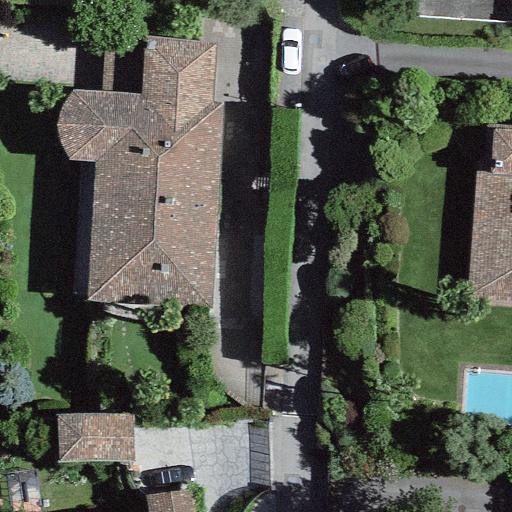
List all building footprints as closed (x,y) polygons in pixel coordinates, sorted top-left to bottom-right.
[(511,0),(385,0),(384,16),(511,22),(511,0)] [(104,36),(100,92),(72,90),(69,97),(66,100),(60,108),(56,118),(54,126),(55,134),(57,141),(60,149),(64,155),(67,161),(93,162),(82,302),(209,308),(222,104),(210,103),(214,45),(104,36)] [(511,130),(492,129),(489,171),(474,171),(466,298),(511,300),(511,130)] [(132,461),(132,416),(58,416),(58,462),(132,461)] [(146,511),(193,511),(190,491),(145,496),(146,511)]
